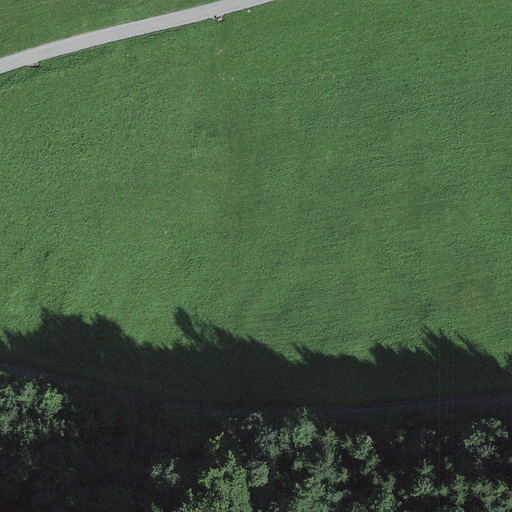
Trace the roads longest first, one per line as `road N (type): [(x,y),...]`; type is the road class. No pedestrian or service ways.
road 1 (unclassified): [(511,408),(214,416),(131,405),(0,368)]
road 2 (unclassified): [(0,68),(237,0)]
